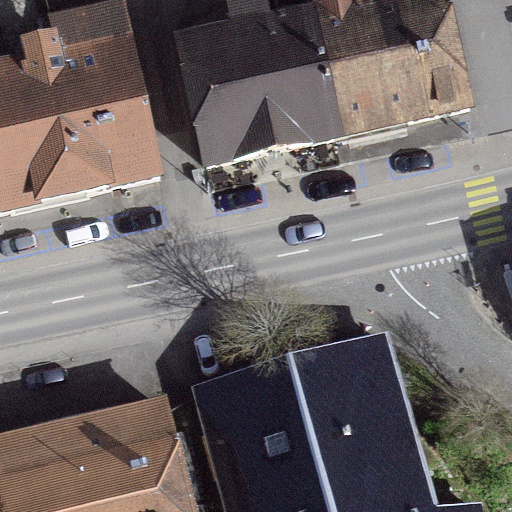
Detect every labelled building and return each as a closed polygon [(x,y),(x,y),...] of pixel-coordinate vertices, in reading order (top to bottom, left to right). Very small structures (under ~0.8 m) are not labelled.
[(0,216),(159,181),(120,0),(0,0),(0,52),(5,74),(0,75),(0,216)] [(207,170),(335,141),(310,19),(268,28),(262,0),(229,8),(235,35),(179,47),(207,170)] [(362,0),(307,0),(311,19),(364,7),(362,0)] [(444,0),(399,0),(364,7),(311,19),(310,19),(335,141),(469,111),(444,0)] [(416,511),(383,345),(201,394),(232,511),(416,511)] [(0,511),(189,511),(166,413),(0,451),(0,511)]
